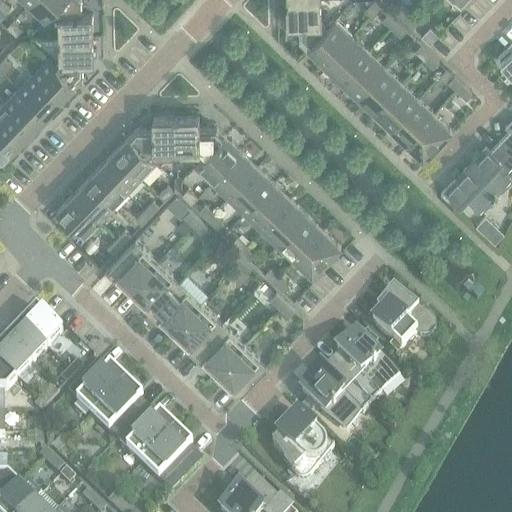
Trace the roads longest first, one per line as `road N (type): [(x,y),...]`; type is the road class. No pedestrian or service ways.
road 1 (residential): [(4,225),(221,0)]
road 2 (residential): [(231,439),(37,254)]
road 3 (residential): [(231,439),(270,381),(383,257)]
road 4 (residential): [(443,157),(497,100),(457,61),(511,4)]
